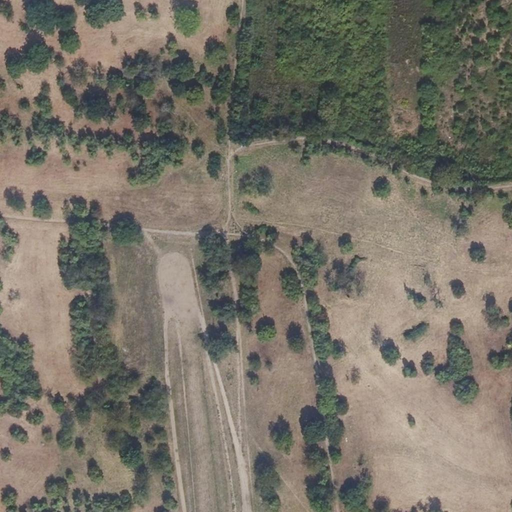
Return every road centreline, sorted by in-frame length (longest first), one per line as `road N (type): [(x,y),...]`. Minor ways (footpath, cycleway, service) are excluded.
road 1 (track): [(336,511),(300,274),(275,247),(235,234)]
road 2 (track): [(230,148),(305,139),(361,150),(451,185),(511,183)]
road 3 (track): [(0,215),(235,234)]
road 4 (track): [(235,234),(231,111),(242,0)]
